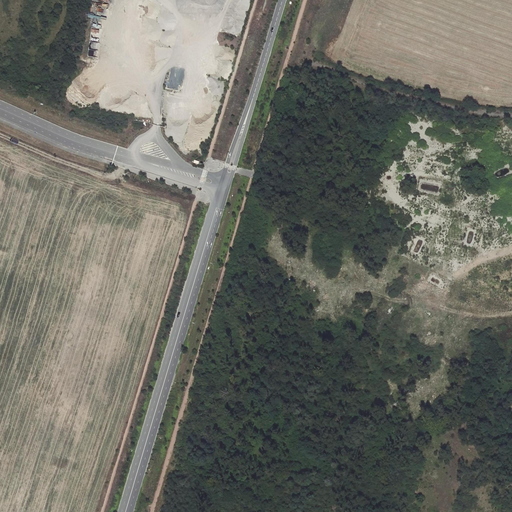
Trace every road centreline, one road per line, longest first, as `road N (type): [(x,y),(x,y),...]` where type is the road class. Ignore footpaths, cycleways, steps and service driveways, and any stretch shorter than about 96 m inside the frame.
road 1 (tertiary): [(222,187),(124,511)]
road 2 (tertiary): [(222,187),(0,109)]
road 3 (unclassified): [(511,115),(384,88),(305,59)]
road 4 (tertiary): [(281,0),(222,187)]
